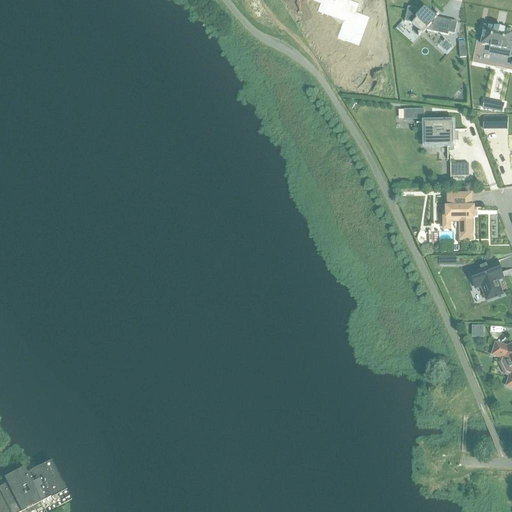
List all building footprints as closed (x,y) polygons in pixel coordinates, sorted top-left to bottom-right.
[(310,0),(310,1),(320,4),(317,13),(318,13),(321,14),(321,15),(323,16),(324,15),(327,16),(327,17),(328,17),(328,16),(331,8),(354,17),(344,42),(359,48),(370,17),(356,12),(359,5),(360,4),(348,0),(310,0)] [(431,13),(408,8),(404,22),(414,25),(414,26),(422,33),(424,31),(448,36),(448,33),(451,21),(436,18),(435,18),(430,17),(431,13)] [(485,27),(482,45),(492,47),(491,48),(492,48),(500,50),(499,56),(509,59),(510,58),(511,58),(511,49),(511,50),(511,47),(511,33),(505,32),(505,30),(504,30),(503,30),(498,29),(497,29),(496,28),(495,29),(485,27)] [(443,38),(442,39),(444,41),(443,42),(443,43),(440,46),(447,52),(451,47),(453,48),(454,48),(443,38)] [(424,110),(404,111),(404,120),(411,120),(424,120),(424,110)] [(416,124),(424,124),(424,126),(425,136),(433,136),(433,146),(448,145),(452,145),(451,121),(442,121),(442,123),(416,123),(416,124)] [(451,164),(451,177),(469,177),(469,164),(451,164)] [(460,219),(460,240),(472,240),(471,219),(473,219),(473,208),(471,208),(471,196),(448,196),(448,209),(446,209),(446,219),(460,219)] [(460,266),(460,257),(443,257),(443,267),(460,266)] [(469,271),(472,281),(478,279),(482,288),(482,287),(484,286),(489,300),(495,298),(497,297),(502,295),(497,281),(500,280),(498,275),(501,274),(496,261),(469,271)] [(487,337),(487,325),(475,325),(475,337),(487,337)] [(501,358),(504,357),(511,372),(511,374),(510,376),(507,384),(509,387),(511,388),(511,345),(505,349),(504,347),(496,344),(493,353),(495,356),(501,358)] [(51,461),(33,470),(16,479),(0,487),(0,511),(20,511),(27,509),(28,511),(29,511),(36,509),(34,505),(53,496),(65,490),(51,461)]
